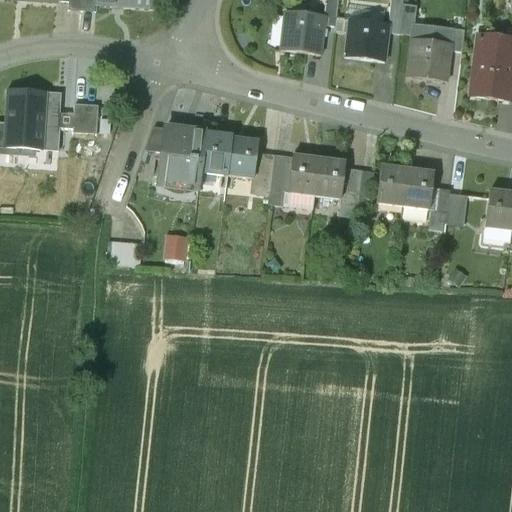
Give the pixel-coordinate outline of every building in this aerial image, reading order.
[(81,0),(67,0),(66,14),(81,15),(81,0)] [(95,0),(81,0),(81,15),(95,16),(96,7),(95,0)] [(152,0),(95,0),(96,7),(151,11),(152,0)] [(337,0),(324,0),(322,21),(321,28),(334,30),(337,0)] [(402,2),(391,1),(387,30),(388,31),(387,37),(398,39),(402,2)] [(322,21),(283,16),(279,52),(318,57),(321,28),(322,21)] [(387,30),(349,26),(343,60),(383,65),(387,37),(388,31),(387,30)] [(462,35),(451,33),(449,49),(448,56),(459,58),(462,35)] [(511,46),(481,42),(482,39),(477,39),(469,99),(509,104),(511,79),(511,46)] [(449,49),(410,44),(405,80),(444,85),(448,56),(449,49)] [(60,98),(26,95),(23,129),(20,129),(18,151),(34,152),(34,149),(56,151),(60,98)] [(163,132),(151,131),(143,154),(160,156),(163,132)] [(204,137),(163,132),(160,156),(156,187),(197,192),(199,176),(204,141),(204,137)] [(230,145),(204,141),(199,176),(226,180),(230,145)] [(256,148),(230,145),(226,180),(252,183),(256,148)] [(317,164),(292,161),(288,196),(313,199),(317,164)] [(343,167),(317,164),(313,199),(339,202),(343,172),(343,167)] [(406,174),(380,171),(377,206),(402,209),(406,174)] [(361,175),(343,172),(339,202),(338,209),(356,211),(361,175)] [(432,176),(406,174),(402,209),(429,212),(432,176)] [(511,214),(511,196),(490,194),(485,231),(510,233),(511,214)] [(169,234),(166,259),(189,262),(192,237),(169,234)] [(143,266),(142,242),(111,243),(112,267),(143,266)]
